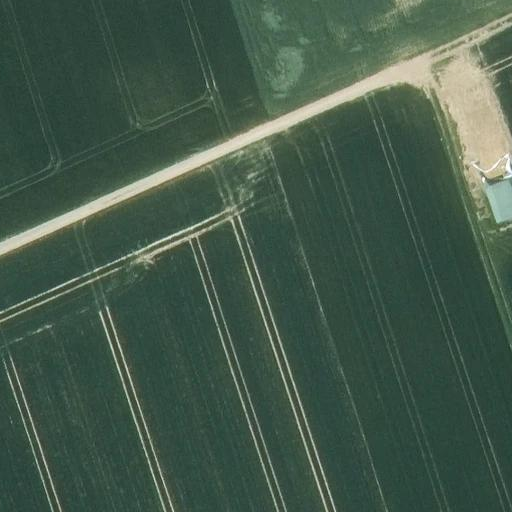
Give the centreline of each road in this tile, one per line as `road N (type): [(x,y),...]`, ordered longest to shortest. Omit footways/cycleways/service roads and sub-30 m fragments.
road 1 (track): [(0,252),(419,65)]
road 2 (track): [(511,319),(419,65)]
